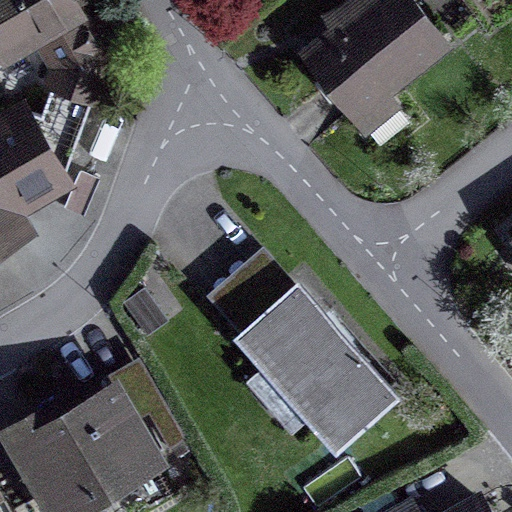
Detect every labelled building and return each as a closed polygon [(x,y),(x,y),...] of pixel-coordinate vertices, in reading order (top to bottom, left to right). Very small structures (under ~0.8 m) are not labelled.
[(57,66),(53,76),(92,90),(102,63),(69,6),(78,0),(0,0),(0,47),(2,51),(37,31),(57,66)] [(382,89),(442,41),(409,0),(355,0),(345,9),(335,13),(339,26),(303,55),(352,116),(384,91),(382,89)] [(0,126),(0,244),(12,237),(0,216),(0,213),(60,179),(92,90),(53,76),(38,117),(25,112),(0,126)] [(241,335),(333,440),(386,394),(294,288),(241,335)] [(56,511),(58,511),(150,459),(110,391),(71,413),(63,399),(9,430),(56,511)] [(482,511),(475,500),(453,511),(482,511)]
